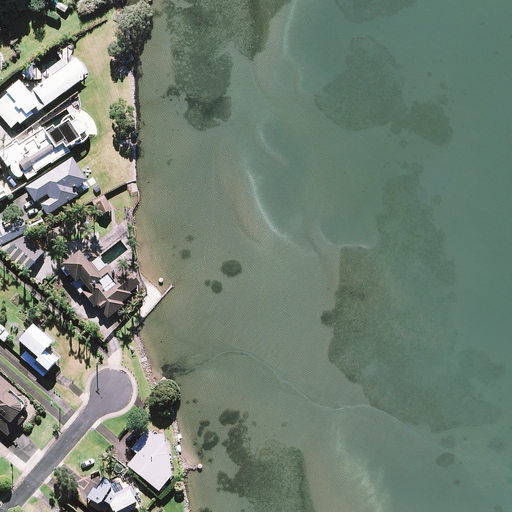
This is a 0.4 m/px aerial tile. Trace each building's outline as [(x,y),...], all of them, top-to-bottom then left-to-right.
[(69,8),(59,2),(56,6),(66,13),(69,8)] [(89,76),(72,54),(43,77),(36,67),(24,76),(28,80),(0,101),(0,115),(12,130),(20,124),(22,127),(89,76)] [(62,126),(63,126),(57,130),(54,127),(47,132),(45,129),(44,130),(39,124),(17,139),(18,142),(0,154),(0,156),(9,170),(12,167),(12,168),(12,170),(12,171),(12,172),(12,173),(13,174),(13,175),(14,176),(15,177),(16,178),(17,179),(18,179),(19,180),(20,180),(21,180),(22,180),(22,179),(23,179),(23,178),(24,178),(24,177),(24,176),(29,182),(39,176),(38,174),(52,165),(53,167),(72,154),(69,150),(72,149),(74,149),(76,148),(77,148),(79,148),(81,147),(82,146),(84,146),(85,145),(87,143),(88,142),(89,141),(90,139),(91,138),(92,136),(92,134),(97,134),(97,133),(96,131),(96,129),(96,127),(95,125),(94,123),(93,121),(92,120),(91,118),(90,117),(88,115),(87,114),(85,113),(83,112),(82,112),(79,116),(78,116),(77,116),(75,116),(74,116),(73,116),(71,117),(70,117),(69,118),(68,119),(67,119),(66,120),(65,121),(64,122),(63,123),(62,125),(62,126)] [(87,182),(73,160),(27,190),(36,204),(49,195),(52,200),(42,206),(49,217),(79,197),(74,191),(87,182)] [(113,212),(104,196),(93,203),(101,218),(113,212)] [(0,249),(24,236),(29,233),(24,222),(9,227),(7,221),(0,223),(0,249)] [(24,236),(0,249),(0,250),(27,276),(45,254),(24,236)] [(89,247),(88,248),(88,246),(87,244),(85,243),(84,242),(82,241),(80,240),(78,240),(76,240),(74,240),(72,241),(70,242),(69,243),(68,245),(67,247),(66,249),(66,251),(66,253),(66,255),(67,257),(68,258),(69,260),(71,261),(64,267),(65,269),(62,272),(67,278),(69,276),(75,282),(72,285),(81,296),(83,295),(95,309),(97,308),(109,321),(125,307),(123,305),(134,295),(132,293),(142,285),(133,275),(128,279),(125,276),(118,281),(89,247)] [(55,345),(34,327),(20,343),(40,360),(37,363),(26,353),(22,358),(45,379),(62,359),(51,350),(55,345)] [(20,394),(0,375),(0,428),(10,438),(25,421),(20,416),(27,408),(17,398),(20,394)] [(139,455),(138,455),(129,467),(160,492),(164,487),(163,478),(172,478),(171,457),(165,457),(165,444),(153,436),(145,436),(134,447),(140,450),(139,455)] [(134,511),(140,509),(124,481),(111,488),(109,483),(100,496),(95,493),(89,503),(101,511),(107,508),(113,511),(112,511),(134,511)]
